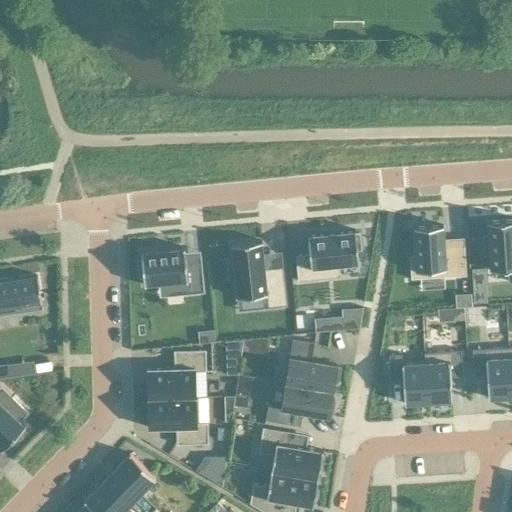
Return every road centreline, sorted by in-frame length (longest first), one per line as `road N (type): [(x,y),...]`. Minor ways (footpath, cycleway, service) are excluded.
road 1 (residential): [(98,209),(511,172)]
road 2 (residential): [(9,511),(97,420),(98,209)]
road 3 (residential): [(366,448),(492,439)]
road 4 (residential): [(366,448),(354,432),(372,329)]
